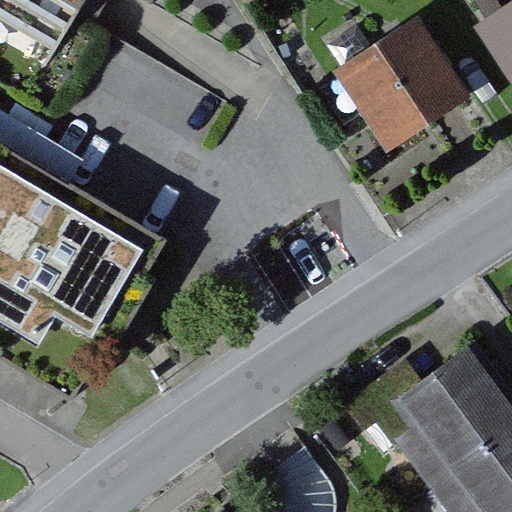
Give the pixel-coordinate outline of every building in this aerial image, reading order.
[(0,0),(0,53),(43,80),(75,0),(0,0)] [(511,0),(471,0),(511,49),(511,0)] [(476,102),(424,29),(348,83),(401,156),(476,102)] [(143,249),(0,170),(0,329),(76,371),(143,249)] [(511,511),(511,382),(487,353),(414,415),(497,511),(511,511)]
